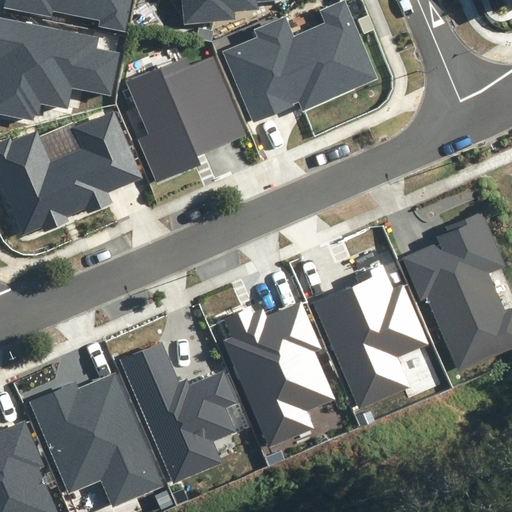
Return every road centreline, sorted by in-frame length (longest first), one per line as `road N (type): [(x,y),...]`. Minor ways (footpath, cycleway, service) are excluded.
road 1 (residential): [(0,329),(467,124)]
road 2 (track): [(201,511),(511,381)]
road 3 (residential): [(467,124),(417,0)]
